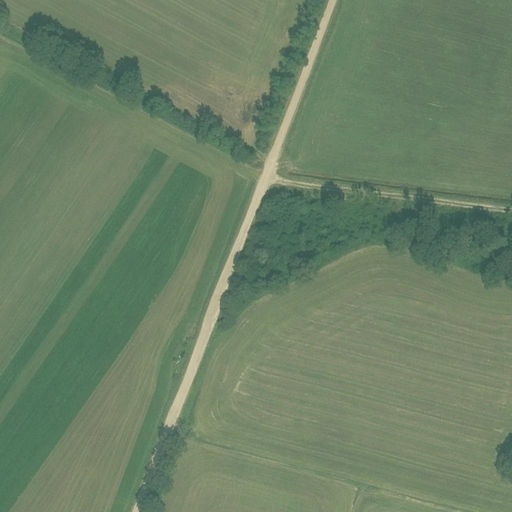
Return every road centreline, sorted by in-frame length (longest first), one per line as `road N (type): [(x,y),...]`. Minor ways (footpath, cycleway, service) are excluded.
road 1 (track): [(263,178),(134,511)]
road 2 (track): [(263,178),(511,210)]
road 3 (track): [(328,0),(263,178)]
